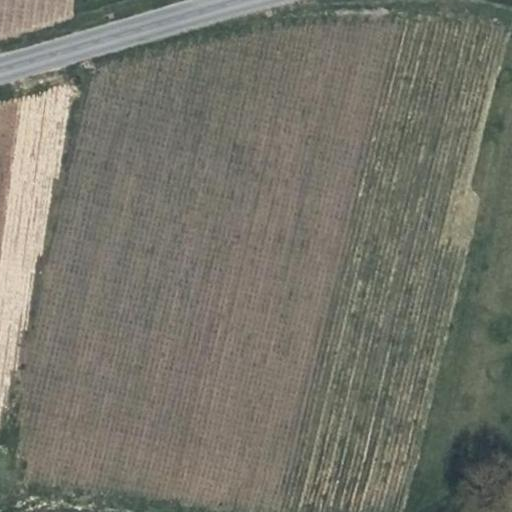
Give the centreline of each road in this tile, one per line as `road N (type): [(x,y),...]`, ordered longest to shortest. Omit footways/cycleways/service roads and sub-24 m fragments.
road 1 (tertiary): [(0,68),(240,0)]
road 2 (track): [(145,511),(39,501),(3,511)]
